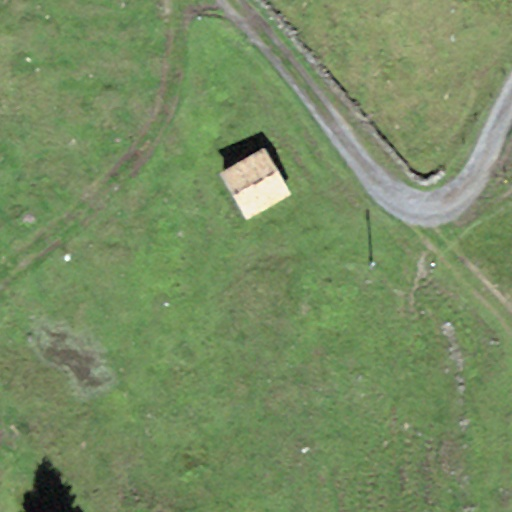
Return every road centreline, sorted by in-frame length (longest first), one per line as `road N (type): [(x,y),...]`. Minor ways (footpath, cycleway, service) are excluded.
road 1 (track): [(228,0),(374,179),(409,206),(447,203),(479,167),(511,99)]
road 2 (track): [(175,0),(175,119),(0,279)]
